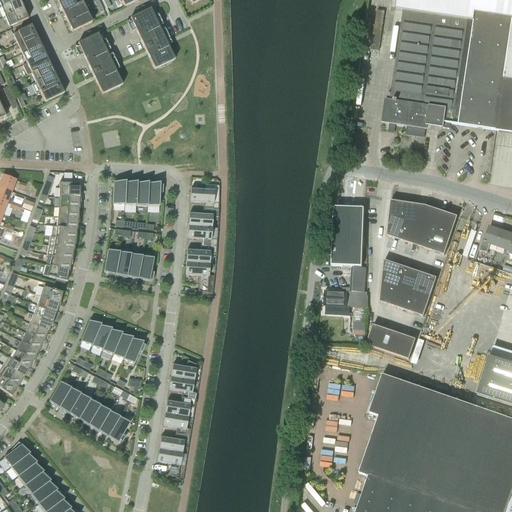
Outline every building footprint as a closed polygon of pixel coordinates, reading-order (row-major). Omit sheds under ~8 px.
[(19,0),(0,0),(0,6),(1,8),(20,1),(19,0)] [(63,0),(57,3),(62,13),(82,3),(80,0),(63,0)] [(511,0),(397,0),(396,10),(404,11),(395,72),(390,71),(386,95),(391,95),(390,102),(386,101),(382,124),(390,125),(389,130),(395,131),(396,126),(413,129),(412,137),(424,139),(426,130),(428,121),(444,124),(443,129),(449,130),(450,125),(495,131),(511,134),(511,0)] [(20,1),(1,8),(5,18),(24,10),(20,1)] [(62,13),(67,23),(87,13),(82,3),(62,13)] [(9,28),(28,20),(24,10),(5,18),(9,28)] [(158,27),(150,10),(130,20),(135,31),(138,36),(140,41),(146,54),(154,71),(174,61),(166,44),(165,43),(158,27)] [(378,52),(384,12),(377,11),(371,51),(378,52)] [(67,23),(72,33),(92,23),(87,13),(67,23)] [(13,36),(18,46),(36,37),(31,27),(13,36)] [(105,52),(98,35),(77,45),(85,61),(94,79),(102,96),(122,86),(114,69),(105,52)] [(18,46),(22,55),(41,47),(36,37),(18,46)] [(45,56),(41,47),(22,55),(26,64),(45,56)] [(27,77),(31,75),(50,66),(45,56),(26,64),(22,66),(27,77)] [(31,75),(36,84),(54,75),(50,66),(31,75)] [(36,84),(40,93),(59,84),(54,75),(36,84)] [(64,95),(63,93),(59,84),(40,93),(45,103),(64,95)] [(356,150),(358,135),(348,134),(345,149),(356,150)] [(3,177),(0,184),(0,188),(11,193),(15,182),(3,177)] [(112,206),(124,207),(125,184),(121,184),(121,183),(113,183),(112,206)] [(132,183),(125,184),(124,207),(136,207),(137,184),(132,185),(132,183)] [(59,189),(59,199),(79,200),(79,195),(80,195),(79,184),(59,184),(59,189)] [(147,208),(148,186),(148,185),(144,185),(144,184),(137,184),(136,207),(147,208)] [(155,184),(148,185),(148,186),(147,208),(159,208),(160,194),(163,194),(163,186),(155,186),(155,184)] [(0,201),(7,204),(11,206),(12,203),(13,200),(9,199),(11,193),(0,188),(0,201)] [(43,189),(41,196),(47,198),(49,191),(43,189)] [(203,210),(218,211),(219,204),(213,203),(214,192),(204,191),(198,191),(190,190),(189,203),(203,204),(203,210)] [(59,199),(58,209),(78,210),(79,205),(79,200),(59,199)] [(11,206),(7,204),(0,201),(0,214),(2,215),(6,217),(8,211),(9,208),(11,206)] [(34,204),(24,201),(21,209),(31,212),(34,204)] [(445,256),(458,218),(426,207),(391,202),(387,237),(445,256)] [(333,213),(331,267),(362,268),(364,209),(340,208),(336,208),(333,213)] [(58,209),(57,219),(78,221),(78,216),(78,210),(58,209)] [(218,211),(203,210),(202,216),(188,215),(188,227),(211,229),(212,218),(218,218),(218,211)] [(24,211),(20,222),(26,224),(30,213),(24,211)] [(56,228),(76,231),(77,226),(78,221),(57,219),(56,228)] [(76,237),(76,231),(56,228),(52,227),(51,238),(75,241),(75,236),(76,237)] [(211,229),(188,227),(187,240),(201,241),(201,247),(216,248),(217,240),(211,240),(211,229)] [(511,235),(490,228),(484,243),(482,242),(479,251),(487,254),(491,245),(509,251),(508,255),(506,262),(511,264),(511,235)] [(11,244),(17,247),(20,239),(14,237),(11,244)] [(49,238),(48,247),(73,252),(74,247),(75,241),(51,238),(49,237),(49,238)] [(46,257),(51,258),(71,262),(72,257),(73,252),(48,247),(46,257)] [(216,248),(201,247),(200,252),(186,251),(185,264),(209,265),(210,254),(216,255),(216,248)] [(111,274),(115,276),(119,254),(108,251),(103,274),(111,276),(111,274)] [(131,256),(119,254),(115,276),(122,278),(122,277),(126,278),(131,256)] [(133,279),(137,280),(142,258),(131,256),(126,278),(133,280),(133,279)] [(51,258),(49,267),(69,272),(70,267),(70,268),(71,262),(51,258)] [(153,260),(142,258),(137,280),(144,282),(144,281),(152,282),(154,274),(151,274),(153,260)] [(385,261),(384,268),(380,303),(424,317),(437,279),(385,261)] [(209,265),(185,264),(185,276),(199,277),(198,292),(207,294),(209,265)] [(69,272),(49,267),(45,266),(42,277),(46,278),(66,283),(67,278),(68,278),(69,272)] [(511,274),(511,268),(504,266),(502,272),(511,274)] [(351,268),(350,293),(364,293),(366,269),(351,268)] [(7,286),(13,288),(15,283),(17,277),(11,275),(7,286)] [(43,288),(40,298),(59,304),(60,300),(61,300),(62,294),(43,288)] [(347,308),(348,293),(324,292),(324,307),(347,308)] [(348,293),(347,308),(367,309),(368,293),(364,293),(350,293),(348,293)] [(40,298),(37,307),(56,314),(57,310),(58,310),(59,304),(40,298)] [(54,320),(56,314),(37,307),(33,316),(52,324),(53,319),(54,320)] [(33,316),(29,325),(47,334),(49,329),(50,329),(52,324),(33,316)] [(91,348),(100,328),(100,327),(96,326),(96,324),(89,322),(80,343),(91,348)] [(365,332),(365,323),(353,323),(353,331),(365,332)] [(29,325),(25,334),(43,343),(45,339),(46,339),(47,334),(29,325)] [(374,326),(369,339),(369,347),(409,360),(416,340),(374,326)] [(100,327),(100,328),(91,348),(102,352),(111,331),(106,330),(107,329),(100,327)] [(117,333),(111,331),(102,352),(112,357),(121,336),(117,335),(117,333)] [(20,343),(38,353),(40,348),(41,348),(43,343),(25,334),(20,343)] [(128,338),(121,336),(112,357),(123,361),(131,340),(127,339),(128,338)] [(142,354),(145,347),(138,344),(138,342),(131,340),(123,361),(134,366),(139,353),(142,354)] [(20,343),(16,352),(33,362),(35,357),(36,358),(38,353),(20,343)] [(16,352),(11,360),(11,361),(28,371),(30,367),(31,367),(33,362),(16,352)] [(511,364),(489,357),(477,396),(511,407),(511,364)] [(11,361),(11,360),(8,358),(2,367),(23,380),(25,376),(26,376),(28,371),(11,361)] [(82,368),(85,363),(78,359),(75,364),(82,368)] [(172,366),(170,379),(193,382),(196,366),(187,362),(186,368),(172,366)] [(92,367),(85,363),(82,368),(89,372),(92,367)] [(2,367),(0,370),(0,377),(17,389),(19,384),(20,385),(23,380),(2,367)] [(71,372),(78,376),(81,371),(74,367),(71,372)] [(95,375),(102,379),(105,374),(98,370),(95,375)] [(81,371),(78,376),(85,380),(88,375),(81,371)] [(112,378),(105,374),(102,379),(109,383),(112,378)] [(511,511),(511,420),(382,376),(369,414),(378,418),(359,474),(368,478),(356,511),(511,511)] [(14,394),(17,389),(0,377),(0,390),(11,398),(13,393),(14,394)] [(98,387),(100,384),(101,382),(94,378),(91,383),(98,387)] [(193,382),(170,379),(168,391),(182,393),(181,399),(195,401),(197,394),(191,393),(193,382)] [(134,389),(140,390),(141,382),(128,380),(127,388),(134,389)] [(119,381),(116,386),(123,390),(126,385),(119,381)] [(100,384),(98,387),(105,390),(108,385),(101,382),(100,384)] [(60,384),(48,403),(54,408),(55,406),(58,409),(70,390),(60,384)] [(119,398),(122,393),(114,389),(112,394),(119,398)] [(70,390),(58,409),(64,413),(65,412),(68,415),(80,395),(70,390)] [(119,398),(128,403),(131,398),(122,393),(119,398)] [(78,421),(90,401),(80,395),(68,415),(74,419),(75,418),(78,421)] [(195,401),(181,399),(180,405),(166,402),(164,415),(187,419),(189,407),(194,408),(195,401)] [(88,427),(100,407),(90,401),(78,421),(84,425),(84,424),(88,427)] [(98,432),(109,413),(100,407),(88,427),(94,431),(94,430),(98,432)] [(108,438),(119,419),(109,413),(98,432),(103,437),(104,435),(108,438)] [(187,419),(164,415),(162,427),(176,429),(175,435),(189,437),(191,430),(186,430),(187,419)] [(114,441),(121,445),(125,438),(122,437),(130,425),(119,419),(108,438),(113,442),(114,441)] [(189,437),(175,435),(174,441),(160,438),(158,451),(182,455),(183,444),(188,444),(189,437)] [(3,460),(10,469),(28,456),(25,453),(26,452),(18,444),(3,460)] [(182,455),(158,451),(156,463),(170,465),(168,475),(177,480),(182,455)] [(17,479),(35,465),(32,462),(33,461),(28,456),(10,469),(17,479)] [(24,488),(34,480),(42,474),(39,471),(40,470),(35,465),(17,479),(24,488)] [(24,488),(31,497),(49,483),(46,480),(47,479),(42,474),(34,480),(24,488)] [(38,506),(55,492),(52,489),(53,488),(49,483),(31,497),(38,506)] [(3,488),(0,490),(0,493),(3,499),(8,495),(3,488)] [(38,506),(41,511),(48,511),(62,501),(59,498),(60,497),(55,492),(38,506)] [(12,510),(17,507),(12,501),(8,504),(12,510)] [(67,511),(69,511),(66,507),(67,507),(62,501),(48,511),(67,511)]
